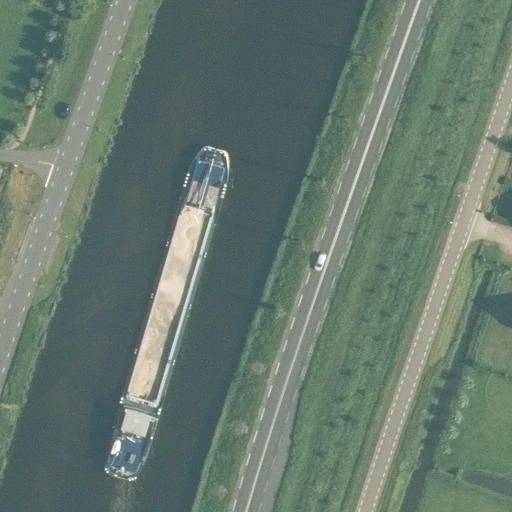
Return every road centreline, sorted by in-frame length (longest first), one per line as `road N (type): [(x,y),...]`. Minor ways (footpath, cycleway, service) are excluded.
road 1 (primary): [(246,511),(278,396),(419,0)]
road 2 (unclassified): [(362,511),(511,82)]
road 3 (tertiary): [(0,359),(63,160)]
road 4 (tertiary): [(63,160),(121,0)]
